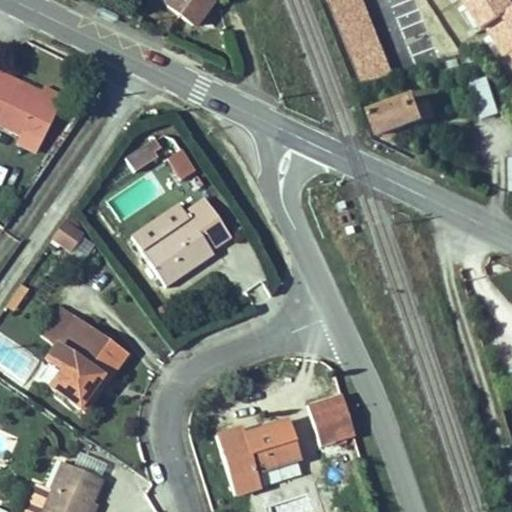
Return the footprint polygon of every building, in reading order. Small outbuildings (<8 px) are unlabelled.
[(169,0),(160,12),(181,30),(193,1),(193,0),(169,0)] [(472,23),(471,15),(468,7),(465,2),(462,0),(418,0),(416,3),(411,10),(409,18),(409,26),(410,31),(413,38),(418,45),(424,49),(432,53),(440,54),(448,53),(456,50),(462,45),(468,39),(471,31),(472,23)] [(511,0),(489,0),(508,33),(511,33),(511,0)] [(181,30),(186,32),(204,9),(193,1),(181,30)] [(0,66),(0,118),(19,129),(24,119),(42,127),(67,86),(49,75),(40,88),(0,66)] [(460,93),(475,125),(492,120),(478,87),(460,93)] [(363,109),(374,138),(438,120),(434,104),(420,108),(416,95),(363,109)] [(152,143),(123,162),(131,176),(155,161),(151,155),(157,152),(152,143)] [(168,164),(184,182),(197,171),(181,152),(168,164)] [(511,200),(511,172),(501,172),(502,201),(511,200)] [(121,245),(154,291),(201,256),(197,251),(219,235),(192,198),(170,214),(165,207),(121,245)] [(72,256),(84,240),(65,225),(53,241),(72,256)] [(22,329),(54,343),(78,316),(46,301),(22,329)] [(54,343),(68,355),(46,384),(81,413),(126,353),(78,316),(54,343)] [(327,400),(293,410),(305,450),(339,440),(327,400)] [(234,438),(232,432),(205,439),(223,500),(250,492),(245,475),(288,462),(278,426),(234,438)] [(337,478),(332,457),(316,461),(322,482),(337,478)] [(10,511),(73,511),(86,486),(45,467),(35,490),(24,484),(10,511)]
